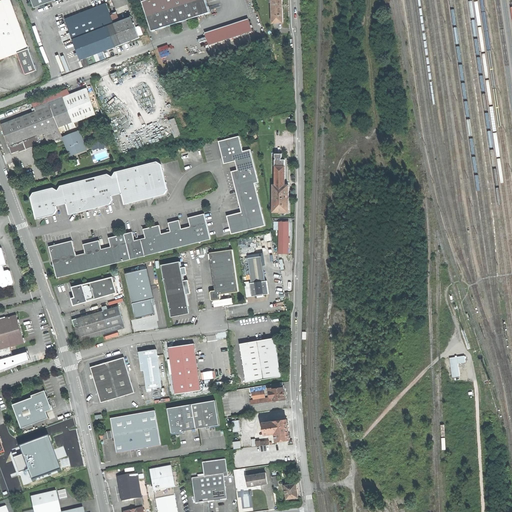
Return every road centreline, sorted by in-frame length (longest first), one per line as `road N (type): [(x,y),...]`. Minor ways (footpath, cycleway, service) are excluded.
road 1 (unclassified): [(298,0),(297,397)]
road 2 (unclassified): [(105,511),(68,358)]
road 3 (unclassified): [(68,358),(212,320)]
road 4 (unclassified): [(44,291),(0,169)]
